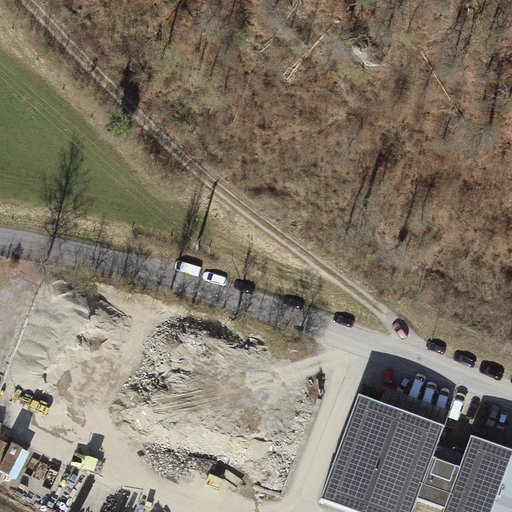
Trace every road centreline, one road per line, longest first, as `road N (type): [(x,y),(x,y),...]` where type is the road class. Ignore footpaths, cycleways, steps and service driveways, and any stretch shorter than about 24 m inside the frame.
road 1 (unclassified): [(0,241),(229,288),(511,392)]
road 2 (track): [(413,354),(404,329),(190,163),(32,0)]
